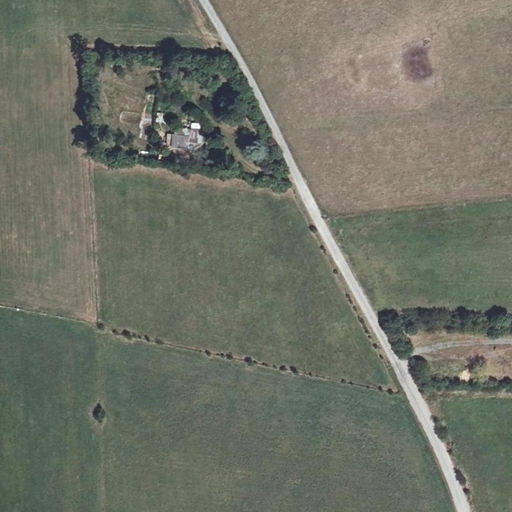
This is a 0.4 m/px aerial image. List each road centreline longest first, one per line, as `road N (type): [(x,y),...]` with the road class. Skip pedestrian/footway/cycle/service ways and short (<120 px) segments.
road 1 (track): [(203,0),(394,359)]
road 2 (unclassified): [(394,359),(464,511)]
